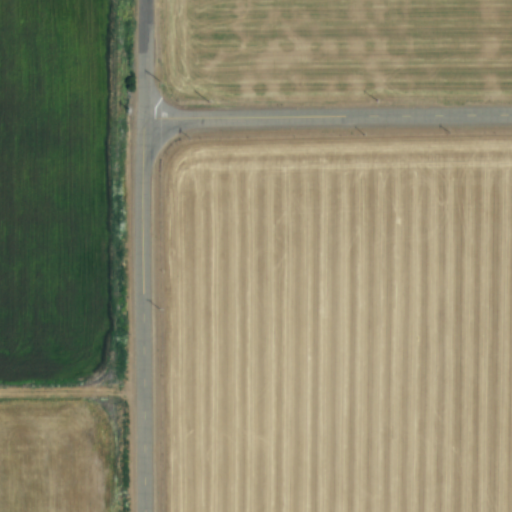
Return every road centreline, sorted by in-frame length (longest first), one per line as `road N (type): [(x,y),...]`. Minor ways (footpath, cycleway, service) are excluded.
road 1 (residential): [(136,511),(134,0)]
road 2 (residential): [(511,121),(134,125)]
